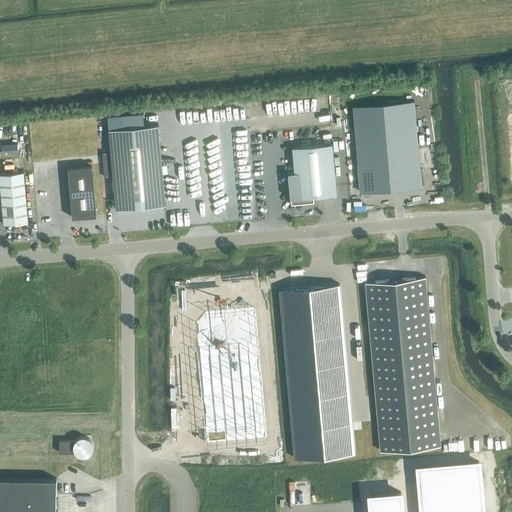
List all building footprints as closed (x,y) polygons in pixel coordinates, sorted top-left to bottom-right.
[(360,193),(422,187),(414,101),(352,107),(360,193)] [(143,113),(108,116),(109,129),(116,209),(165,205),(158,125),(144,126),(143,113)] [(17,143),(1,145),(2,154),(18,152),(17,143)] [(295,172),(289,173),(292,203),(313,201),(313,196),(336,194),(332,144),(293,148),(295,172)] [(72,218),(96,216),(92,166),(68,168),(72,218)] [(0,181),(4,224),(28,222),(23,172),(0,174),(0,181)] [(381,451),(441,446),(425,277),(365,282),(381,451)] [(340,285),(280,290),(295,459),(355,454),(340,285)] [(244,305),(192,309),(197,361),(199,361),(206,443),(266,438),(254,306),(244,307),(244,305)] [(89,455),(91,452),(93,449),(93,445),(92,441),(89,439),(86,437),(82,437),(79,438),(76,440),(59,440),(59,453),(76,453),(78,455),(82,456),(85,456),(89,455)] [(481,511),(478,468),(420,473),(422,511),(481,511)] [(0,477),(0,511),(56,511),(57,479),(0,477)]
